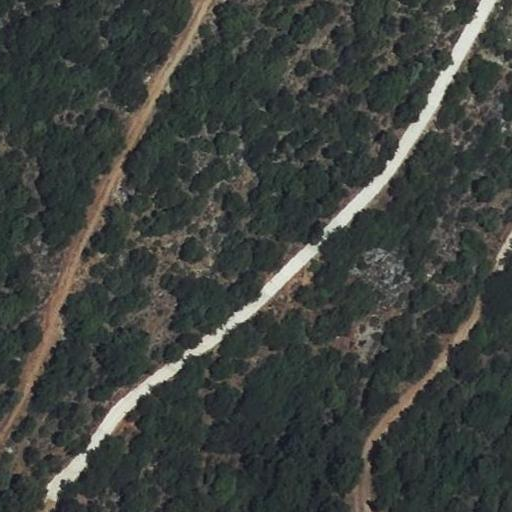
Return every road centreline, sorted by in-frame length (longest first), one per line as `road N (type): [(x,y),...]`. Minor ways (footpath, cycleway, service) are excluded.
road 1 (track): [(49,492),(122,405),(235,319),(386,176),(487,0)]
road 2 (track): [(511,237),(479,307),(386,418),(364,459),(366,511)]
